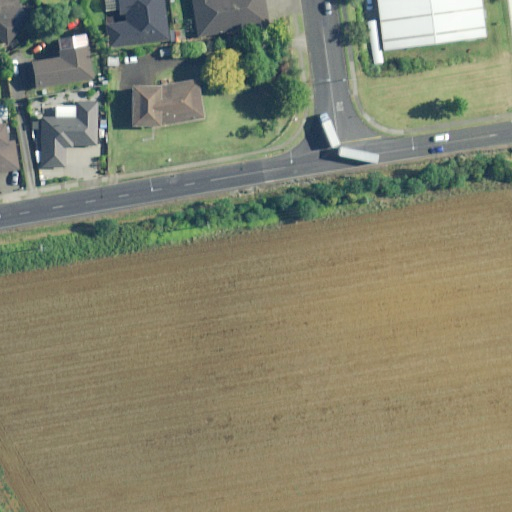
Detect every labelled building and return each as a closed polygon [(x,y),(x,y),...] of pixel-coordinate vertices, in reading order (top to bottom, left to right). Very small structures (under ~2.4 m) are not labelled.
[(0,20),(10,8),(0,0),(0,40),(3,38),(0,35),(0,20)] [(100,30),(86,32),(89,57),(151,50),(148,25),(147,25),(144,0),(105,0),(97,1),(100,30)] [(247,0),(172,0),(179,48),(253,39),(247,0)] [(472,0),(370,0),(379,51),(478,35),(472,0)] [(41,58),(43,67),(12,70),(15,102),(76,94),(72,63),(70,53),(41,58)] [(180,87),(113,95),(118,138),(186,130),(180,87)] [(42,127),(23,127),(22,177),(46,177),(47,154),(80,155),(81,128),(78,128),(79,113),(58,112),(57,127),(42,127)]
